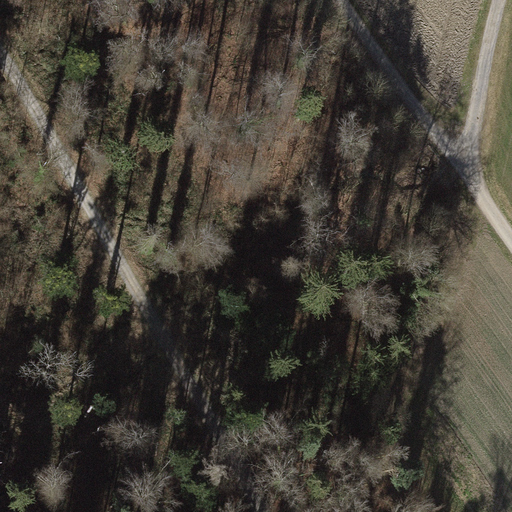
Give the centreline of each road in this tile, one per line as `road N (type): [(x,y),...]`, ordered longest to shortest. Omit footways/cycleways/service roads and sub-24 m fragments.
road 1 (track): [(247,511),(191,395),(0,57)]
road 2 (track): [(347,0),(470,173)]
road 3 (track): [(470,173),(485,33),(500,0)]
